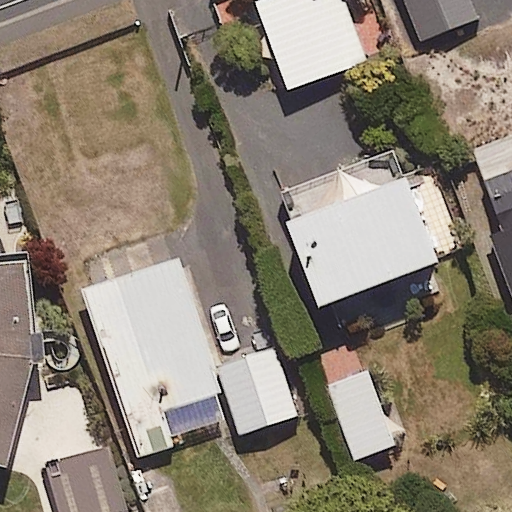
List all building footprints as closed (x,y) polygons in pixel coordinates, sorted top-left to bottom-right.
[(295,96),(373,66),(348,0),(288,0),(262,10),(295,96)] [(409,0),(427,46),(484,24),(474,0),(409,0)] [(334,319),(455,274),(408,149),(287,195),(334,319)] [(511,151),(482,164),(510,234),(496,240),(511,280),(511,151)] [(37,259),(0,261),(0,468),(21,473),(41,373),(56,373),(53,338),(42,339),(37,259)] [(175,443),(236,423),(186,267),(92,297),(145,462),(178,452),(175,443)] [(247,439),(303,421),(282,354),(225,373),(247,439)] [(361,464),(400,452),(377,376),(338,388),(361,464)] [(60,511),(127,511),(111,451),(49,467),(60,511)]
